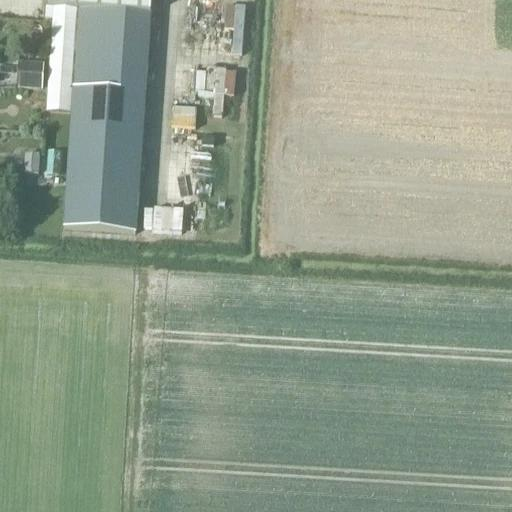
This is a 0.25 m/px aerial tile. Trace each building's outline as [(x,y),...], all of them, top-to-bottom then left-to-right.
[(46,0),(46,8),(79,11),(151,16),(152,0),(46,0)] [(65,231),(138,235),(146,96),(151,16),(79,11),(46,8),(45,21),(52,21),(46,113),(72,115),(65,231)] [(16,92),(42,94),(43,68),(18,66),(16,92)] [(25,104),(24,129),(39,130),(40,105),(25,104)] [(24,175),(38,176),(40,157),(26,156),(24,175)]
